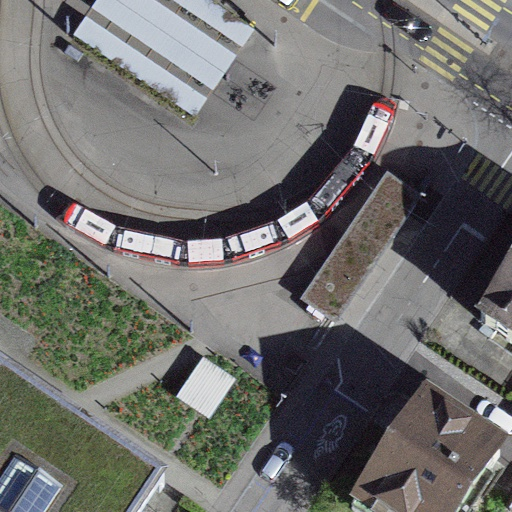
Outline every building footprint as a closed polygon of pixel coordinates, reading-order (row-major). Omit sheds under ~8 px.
[(99,0),(74,38),(194,119),(253,32),(213,5),(206,0),(99,0)] [(392,186),(311,304),(336,321),(417,202),(392,186)] [(511,276),(481,322),(511,343),(511,276)] [(0,511),(145,511),(163,486),(0,376),(0,511)] [(462,511),(499,457),(424,406),(360,502),(374,511),(462,511)]
